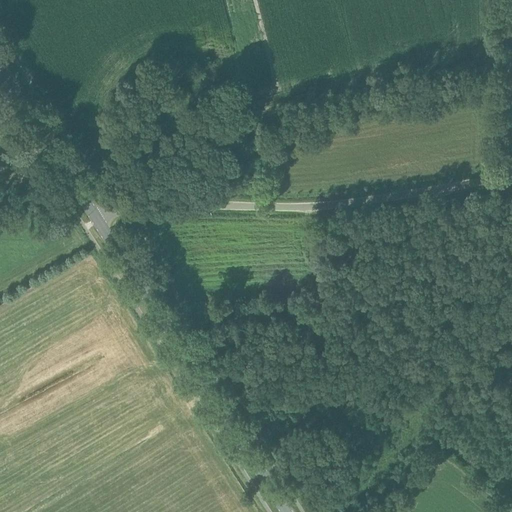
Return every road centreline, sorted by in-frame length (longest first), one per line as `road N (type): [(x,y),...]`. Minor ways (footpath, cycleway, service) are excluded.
road 1 (unclassified): [(94,220),(191,206),(379,204),(511,176)]
road 2 (secondary): [(282,511),(94,220)]
road 3 (secondary): [(94,220),(0,70)]
